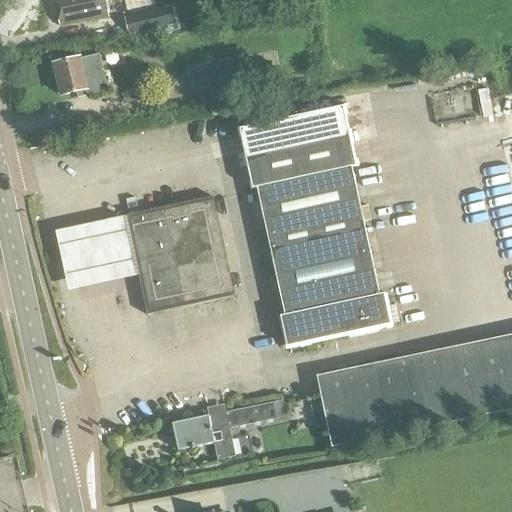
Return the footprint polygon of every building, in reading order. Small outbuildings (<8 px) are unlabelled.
[(54,0),(60,28),(96,21),(111,18),(106,0),(54,0)] [(131,37),(164,29),(160,12),(127,20),(131,37)] [(61,98),(76,94),(78,101),(108,94),(100,56),(79,61),(79,60),(54,66),(61,98)] [(211,73),(214,99),(276,90),(272,64),(211,73)] [(240,132),(246,160),(253,190),(257,190),(285,317),(281,318),(283,330),(284,330),(287,344),(292,347),(300,346),(391,326),(385,295),(380,296),(352,169),(357,168),(350,137),(344,109),(240,132)] [(128,220),(148,315),(232,297),(211,203),(128,220)] [(112,223),(44,238),(56,296),(124,282),(112,223)] [(511,337),(316,378),(331,450),(511,412),(511,337)] [(218,463),(227,461),(235,459),(229,431),(292,418),(289,402),(226,415),(224,408),(207,412),(209,419),(172,426),(178,453),(214,445),(218,463)] [(313,417),(324,415),(322,406),(311,408),(313,417)]
